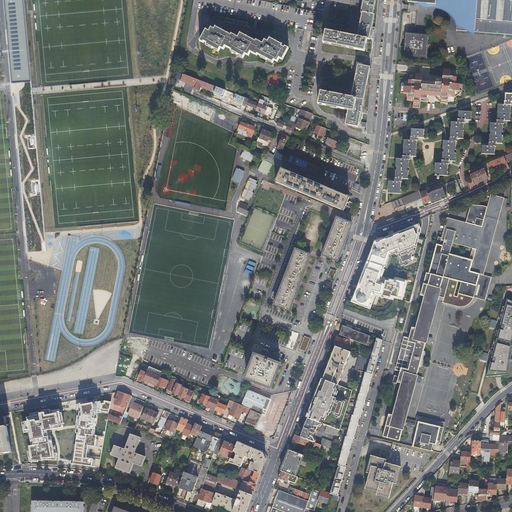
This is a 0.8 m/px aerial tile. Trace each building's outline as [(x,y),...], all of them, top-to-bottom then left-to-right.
[(24,0),(9,0),(16,81),(25,81),(31,80),(24,0)] [(276,4),(257,0),(193,0),(192,8),(304,30),(306,24),(313,26),(316,12),(294,8),(276,4)] [(373,31),(375,32),(376,27),(372,26),(374,15),(373,15),(376,0),(363,0),(361,13),(360,14),(362,14),(357,38),(367,39),(369,40),(370,36),(372,36),(373,31)] [(511,0),(408,0),(408,1),(414,2),(426,9),(430,8),(434,8),(439,9),(443,11),(444,11),(448,13),(451,16),(453,19),(455,22),(456,26),(457,26),(457,31),(511,34),(511,0)] [(206,30),(202,37),(200,41),(202,42),(203,41),(206,42),(205,44),(217,51),(219,47),(222,49),(224,46),(231,50),(230,50),(243,57),(245,54),(248,56),(250,52),(256,56),(257,54),(272,63),(274,60),(276,62),(278,59),(279,58),(282,60),(285,54),(288,49),(285,47),(284,48),(281,47),(282,46),(278,43),(270,38),(268,41),(268,42),(265,41),(263,44),(259,42),(256,40),(255,42),(240,33),(237,38),(231,34),(230,36),(215,27),(214,30),(210,28),(209,32),(206,30)] [(325,31),(323,43),(364,52),(367,39),(357,38),(325,31)] [(433,36),(406,33),(405,47),(404,56),(431,59),(433,36)] [(358,127),(370,68),(361,66),(361,65),(362,64),(356,63),(356,64),(354,69),(356,70),(351,97),(321,91),(318,104),(348,110),(345,125),(358,127)] [(409,73),(408,87),(401,86),(400,93),(407,94),(406,100),(413,101),(412,108),(419,108),(420,102),(427,102),(427,96),(434,96),(440,104),(447,104),(448,97),(454,98),(462,92),(462,85),(456,85),(457,71),(443,70),(442,80),(436,80),(435,83),(422,81),(423,75),(409,73)] [(195,87),(198,80),(182,74),(179,80),(195,87)] [(215,93),(217,88),(208,84),(204,83),(198,80),(195,87),(195,89),(199,91),(201,87),(214,92),(214,93),(215,93)] [(229,98),(231,93),(217,88),(215,93),(229,99),(229,98)] [(243,103),(245,98),(231,93),(229,98),(243,103)] [(501,135),(502,132),(503,132),(503,124),(503,121),(507,121),(510,121),(511,106),(511,103),(511,102),(511,101),(511,93),(505,93),(505,101),(504,101),(504,105),(498,104),(497,120),(497,121),(496,124),(490,124),(489,131),(490,131),(490,134),(489,134),(489,142),(489,143),(489,145),(482,145),(481,154),(495,154),(495,143),(502,143),(503,135),(501,135)] [(258,103),(259,99),(253,96),(251,100),(245,98),(243,103),(242,105),(245,107),(246,105),(254,108),(257,102),(258,103)] [(269,103),(270,99),(260,96),(259,99),(258,103),(259,103),(269,107),(270,103),(269,103)] [(271,108),(269,107),(259,103),(257,109),(256,110),(266,114),(269,114),(271,108)] [(299,119),(309,123),(312,115),(302,111),(299,119)] [(454,153),(454,150),(455,150),(456,139),(462,139),(464,124),(464,123),(465,120),(470,120),(471,112),(458,111),(457,123),(450,122),(450,140),(443,140),(442,149),(443,149),(443,152),(442,152),(442,158),(442,163),(435,162),(434,171),(435,171),(435,175),(437,176),(439,176),(448,176),(448,174),(448,172),(448,164),(449,164),(449,161),(451,161),(454,161),(455,153),(454,153)] [(277,125),(291,131),(294,124),(297,118),(295,117),(292,116),(289,124),(288,123),(287,124),(279,121),(277,125)] [(306,131),(309,123),(299,119),(297,118),(294,124),(297,125),(296,127),(297,127),(306,131)] [(247,125),(240,122),(237,131),(251,137),(255,127),(247,124),(247,125)] [(323,137),(326,129),(323,128),(317,126),(314,133),(323,137)] [(409,160),(410,156),(413,156),(416,157),(417,141),(418,141),(418,140),(418,138),(424,138),(424,137),(424,130),(411,129),(411,136),(410,136),(410,139),(410,140),(404,140),(402,158),(402,159),(396,159),(395,167),(397,167),(396,170),(395,170),(394,178),(394,181),(388,181),(387,189),(388,189),(388,193),(400,194),(401,182),(402,179),(408,179),(408,171),(406,171),(407,168),(408,168),(409,160)] [(259,138),(258,137),(256,142),(259,143),(259,142),(265,144),(266,141),(267,142),(268,139),(270,140),(272,137),(270,136),(271,133),(263,130),(259,138)] [(282,150),(288,137),(283,135),(277,148),(282,150)] [(340,143),(328,138),(325,143),(330,145),(329,146),(333,148),(334,147),(338,148),(340,143)] [(252,159),(254,154),(244,149),(240,156),(251,161),(252,159)] [(278,160),(282,161),(283,158),(283,154),(281,153),(276,151),(274,156),(274,157),(273,157),(278,160)] [(269,162),(277,166),(280,168),(283,162),(282,161),(278,160),(273,157),(274,157),(274,156),(267,152),(263,159),(269,162)] [(504,156),(482,165),(483,166),(484,169),(485,170),(489,168),(502,163),(505,170),(509,168),(506,162),(504,156)] [(271,177),(277,166),(269,162),(264,173),(271,177)] [(239,184),(244,171),(237,168),(231,180),(239,184)] [(350,204),(347,203),(349,198),(282,169),(276,183),(343,211),(345,206),(350,208),(353,203),(350,202),(350,204)] [(484,169),(470,176),(474,185),(488,178),(485,170),(484,169)] [(446,191),(458,186),(456,179),(443,184),(446,191)] [(250,205),(257,188),(257,187),(246,182),(238,201),(249,206),(250,205)] [(432,203),(447,198),(442,187),(431,192),(429,188),(428,186),(425,188),(426,190),(428,196),(432,203)] [(259,189),(257,188),(250,205),(253,206),(259,189)] [(426,196),(428,196),(426,190),(419,193),(421,198),(423,204),(428,202),(426,196)] [(419,193),(418,191),(401,198),(404,205),(421,198),(419,193)] [(423,350),(438,295),(443,297),(442,302),(457,306),(459,301),(465,303),(466,303),(467,303),(468,303),(468,302),(469,302),(470,302),(470,301),(471,301),(471,300),(472,300),(473,299),(473,298),(480,273),(483,274),(504,197),(490,194),(487,207),(484,205),(470,205),(465,222),(447,217),(441,237),(437,236),(428,273),(426,273),(420,295),(424,296),(416,328),(412,327),(409,338),(408,341),(411,342),(409,349),(401,347),(398,359),(406,361),(404,368),(401,367),(400,371),(398,376),(394,375),(392,382),(396,383),(397,382),(401,383),(392,414),(388,413),(382,436),(399,440),(404,422),(418,425),(412,447),(432,451),(432,450),(431,450),(432,443),(435,444),(435,442),(439,443),(442,428),(429,425),(429,424),(421,422),(405,418),(403,417),(413,382),(414,382),(415,381),(420,382),(421,376),(417,374),(419,367),(420,367),(425,351),(423,350)] [(404,205),(401,198),(391,202),(394,209),(404,205)] [(236,211),(247,215),(249,211),(246,210),(248,206),(240,202),(236,211)] [(325,247),(323,254),(324,255),(336,260),(337,260),(340,253),(348,231),(351,224),(350,223),(337,218),(336,218),(333,226),(333,225),(332,229),(327,244),(326,243),(325,247)] [(419,224),(374,241),(367,261),(357,290),(353,301),(369,307),(375,292),(398,299),(399,297),(403,298),(408,282),(395,278),(394,280),(391,279),(390,280),(383,278),(381,277),(384,267),(387,268),(392,256),(391,254),(396,251),(402,266),(405,265),(406,266),(412,264),(421,228),(419,224)] [(276,297),(277,297),(274,304),(289,310),(310,255),(295,250),(292,257),(290,261),(291,261),(285,275),(283,279),(284,279),(278,293),(276,297)] [(327,276),(333,278),(335,271),(330,269),(327,276)] [(457,306),(442,302),(441,304),(457,308),(460,309),(462,308),(465,308),(470,306),(473,303),(477,299),(486,301),(492,277),(483,274),(480,273),(473,298),(473,299),(472,300),(471,300),(471,301),(470,301),(470,302),(469,302),(468,302),(468,303),(467,303),(466,303),(465,303),(459,301),(457,306)] [(511,299),(507,297),(486,375),(508,373),(510,363),(511,346),(511,299)] [(495,327),(497,320),(491,318),(489,326),(495,327)] [(351,328),(343,325),(339,334),(348,337),(348,338),(367,345),(371,336),(359,331),(354,329),(351,328)] [(305,352),(310,338),(303,336),(299,349),(305,352)] [(404,336),(401,347),(409,349),(411,342),(408,341),(409,338),(404,336)] [(335,341),(334,345),(335,346),(345,349),(349,340),(343,337),(342,339),(336,337),(335,341)] [(376,338),(373,347),(371,354),(370,359),(366,372),(365,372),(353,415),(352,414),(346,436),(345,436),(337,464),(338,464),(330,491),(330,493),(331,493),(337,495),(341,481),(345,466),(352,438),(353,438),(359,416),(360,416),(365,395),(366,395),(372,373),(381,340),(376,338)] [(335,346),(322,378),(337,384),(350,351),(348,351),(345,349),(335,346)] [(486,361),(488,353),(482,352),(480,359),(486,361)] [(280,364),(255,355),(246,378),(270,387),(280,364)] [(366,372),(370,359),(360,355),(359,355),(354,368),(352,367),(345,387),(345,388),(352,390),(358,370),(365,372),(366,372)] [(406,361),(398,359),(395,369),(400,371),(401,367),(404,368),(406,361)] [(157,386),(160,378),(160,376),(162,372),(149,366),(146,372),(146,373),(143,380),(157,386)] [(143,380),(146,373),(146,372),(140,370),(140,372),(137,378),(139,378),(139,379),(142,381),(143,380)] [(172,392),(175,383),(177,380),(173,379),(174,377),(172,376),(169,382),(168,384),(166,389),(172,392)] [(168,384),(169,382),(160,378),(157,386),(161,388),(162,386),(165,387),(166,384),(168,384)] [(342,408),(345,400),(334,396),(337,388),(335,387),(337,384),(322,378),(314,397),(342,408)] [(403,417),(405,418),(414,382),(413,382),(403,417)] [(172,392),(177,395),(181,387),(181,386),(175,383),(172,392)] [(184,398),(187,389),(181,387),(177,395),(184,398)] [(189,401),(193,392),(187,389),(184,398),(183,399),(189,401)] [(109,411),(108,419),(120,423),(122,417),(124,413),(116,409),(114,416),(112,415),(115,401),(127,406),(131,396),(125,393),(118,391),(113,392),(111,402),(109,411)] [(207,405),(210,397),(202,394),(199,402),(207,405)] [(214,410),(217,402),(218,401),(210,397),(207,405),(206,406),(211,408),(209,413),(212,414),(214,410)] [(342,408),(314,397),(307,417),(320,422),(322,418),(325,419),(328,411),(330,411),(330,413),(339,416),(342,408)] [(109,411),(111,402),(105,400),(104,403),(101,403),(101,401),(81,405),(82,409),(82,412),(80,412),(80,416),(81,416),(81,420),(79,419),(78,428),(78,429),(79,429),(79,433),(77,433),(73,460),(73,463),(98,467),(100,459),(86,457),(88,445),(102,447),(104,436),(93,435),(94,428),(95,428),(96,418),(95,418),(95,412),(100,413),(100,411),(109,411)] [(241,405),(236,403),(229,400),(227,406),(231,408),(228,414),(239,418),(241,412),(244,406),(241,405)] [(139,416),(143,406),(133,402),(129,412),(139,416)] [(224,414),(227,406),(217,402),(214,410),(224,414)] [(501,407),(501,402),(496,408),(495,422),(494,430),(490,430),(490,434),(493,435),(499,435),(499,429),(500,421),(500,411),(501,407)] [(250,409),(244,406),(241,412),(248,415),(250,409)] [(158,413),(146,408),(142,418),(154,423),(158,413)] [(45,412),(40,413),(41,414),(27,417),(28,420),(24,421),(26,429),(30,428),(33,445),(29,446),(31,460),(41,460),(41,459),(55,460),(55,453),(53,453),(52,445),(49,446),(47,436),(44,436),(43,430),(56,428),(55,424),(63,423),(64,423),(62,412),(60,412),(60,409),(50,411),(51,412),(46,413),(45,412)] [(161,416),(157,426),(161,427),(166,417),(167,418),(169,412),(166,410),(163,417),(161,416)] [(429,425),(442,428),(443,421),(423,416),(421,422),(429,424),(429,425)] [(122,417),(120,423),(127,426),(128,422),(125,421),(127,419),(122,417)] [(188,420),(181,417),(178,423),(176,428),(183,431),(187,423),(188,420)] [(320,422),(307,417),(300,436),(315,442),(315,440),(314,437),(313,436),(314,433),(315,433),(316,430),(315,429),(317,426),(318,427),(321,425),(322,423),(320,422)] [(176,428),(178,423),(168,419),(164,427),(175,432),(176,428)] [(138,420),(134,428),(153,435),(156,426),(138,420)] [(187,423),(183,431),(182,433),(185,435),(186,433),(189,435),(190,433),(193,426),(187,423)] [(202,426),(195,423),(193,426),(190,433),(198,436),(199,431),(202,426)] [(6,425),(0,426),(0,452),(4,452),(4,453),(11,452),(6,425)] [(337,436),(339,429),(332,426),(327,425),(325,431),(337,436)] [(198,436),(194,445),(207,450),(214,436),(213,436),(212,437),(199,431),(198,436)] [(207,450),(206,454),(212,456),(214,452),(219,438),(221,434),(216,431),(214,436),(207,450)] [(133,463),(141,466),(145,456),(134,452),(135,449),(136,449),(141,437),(129,433),(125,445),(126,445),(125,448),(114,445),(112,452),(111,451),(110,453),(111,453),(111,454),(119,457),(115,467),(129,473),(133,463)] [(300,436),(295,434),(292,440),(304,445),(306,442),(310,444),(310,443),(313,444),(313,446),(319,449),(320,448),(321,444),(320,444),(315,442),(300,436)] [(498,449),(499,442),(499,435),(493,435),(493,439),(496,439),(496,443),(488,443),(488,438),(482,437),(481,440),(481,447),(481,448),(490,449),(498,449)] [(224,440),(219,438),(214,452),(218,454),(219,452),(230,457),(233,451),(235,445),(224,440)] [(329,447),(333,449),(335,442),(322,438),(320,444),(321,444),(326,446),(329,447)] [(254,448),(237,441),(235,445),(233,451),(235,451),(236,454),(234,459),(230,457),(229,461),(241,466),(244,456),(245,456),(251,458),(251,457),(252,457),(252,459),(253,459),(254,460),(253,462),(251,461),(248,468),(254,470),(260,472),(261,468),(264,459),(266,460),(267,457),(265,453),(264,450),(255,447),(254,448)] [(507,452),(508,443),(503,442),(499,442),(498,449),(498,451),(507,452)] [(298,452),(289,449),(280,470),(294,475),(302,454),(298,452)] [(470,464),(471,452),(461,451),(460,460),(464,460),(463,463),(467,463),(466,470),(469,470),(470,464)] [(376,492),(375,495),(388,499),(392,483),(395,484),(399,469),(400,467),(384,463),(385,460),(370,456),(367,467),(366,473),(368,474),(364,489),(376,492)] [(459,472),(460,460),(453,460),(453,462),(450,461),(449,471),(459,472)] [(208,468),(202,466),(197,478),(194,486),(201,488),(201,489),(201,488),(203,483),(215,486),(217,481),(218,477),(206,473),(206,472),(208,468)] [(241,468),(238,477),(247,480),(250,471),(241,468)] [(249,481),(256,483),(260,472),(254,470),(252,476),(251,475),(249,481)] [(294,475),(280,470),(277,478),(287,481),(287,480),(288,478),(295,481),(297,476),(294,475)] [(436,482),(438,470),(429,479),(434,481),(436,482)] [(218,477),(217,481),(240,490),(252,494),(256,483),(249,481),(248,482),(243,480),(242,482),(223,475),(224,474),(224,472),(221,471),(218,477)] [(161,475),(158,474),(153,472),(150,481),(158,484),(161,475)] [(183,472),(181,478),(178,486),(177,488),(192,493),(192,491),(194,486),(197,478),(183,472)] [(472,491),(478,491),(478,489),(479,474),(474,473),(474,480),(469,479),(468,483),(468,492),(472,492),(472,491)] [(169,474),(165,484),(169,485),(177,488),(178,486),(181,478),(169,474)] [(497,484),(496,488),(505,489),(506,483),(506,479),(497,478),(497,484)] [(490,494),(496,494),(496,488),(497,484),(494,484),(494,482),(494,481),(493,480),(492,480),(492,481),(491,481),(491,482),(491,483),(488,483),(488,485),(487,489),(487,492),(491,492),(490,494)] [(467,493),(468,492),(468,483),(458,482),(458,485),(458,488),(458,489),(458,491),(457,492),(463,493),(467,493)] [(423,497),(426,483),(415,495),(418,495),(417,505),(417,506),(418,506),(418,507),(420,507),(420,506),(421,506),(423,497)] [(309,495),(310,494),(290,486),(287,493),(307,501),(309,495)] [(447,487),(435,486),(435,487),(434,495),(433,498),(441,499),(446,499),(447,490),(447,487)] [(201,489),(201,488),(198,498),(209,502),(212,492),(201,488),(201,489)] [(478,501),(487,499),(487,492),(487,489),(478,489),(478,491),(478,501)] [(215,492),(211,504),(233,511),(245,511),(252,494),(240,490),(236,499),(215,492)] [(278,490),(272,507),(268,505),(265,511),(303,511),(305,509),(305,508),(305,507),(306,505),(307,501),(287,493),(278,490)] [(327,503),(330,493),(324,491),(320,490),(318,498),(317,500),(327,503)] [(452,501),(457,501),(457,494),(457,492),(458,491),(447,490),(446,499),(445,500),(450,501),(452,501)] [(317,500),(318,498),(309,495),(307,501),(306,505),(305,507),(314,510),(314,508),(317,500)] [(423,497),(422,506),(430,508),(431,498),(423,497)] [(83,511),(83,502),(72,501),(71,500),(68,500),(68,501),(48,501),(48,499),(44,499),(44,501),(33,500),(32,511),(83,511)]
